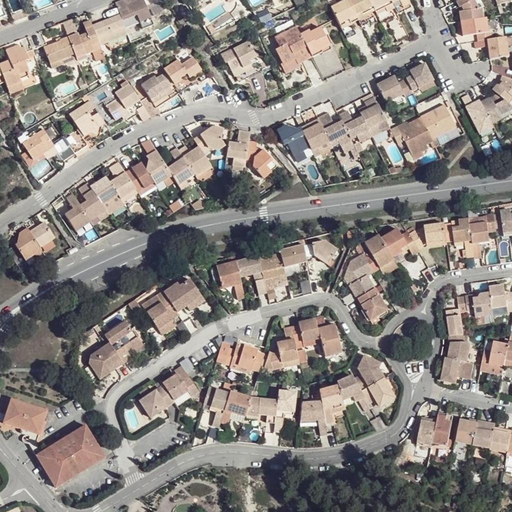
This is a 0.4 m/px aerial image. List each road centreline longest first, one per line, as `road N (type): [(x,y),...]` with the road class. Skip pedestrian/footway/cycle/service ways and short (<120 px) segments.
road 1 (secondary): [(12,310),(88,264),(169,234),(511,181)]
road 2 (residential): [(0,224),(80,165),(179,115),(277,114),(440,37)]
road 3 (residential): [(387,345),(357,333),(327,297),(220,328),(111,402),(136,488)]
road 4 (residential): [(136,488),(211,451),(321,459),(384,440),(402,425),(409,366)]
